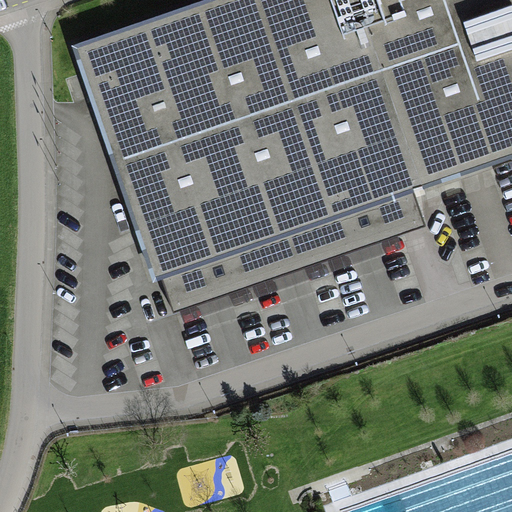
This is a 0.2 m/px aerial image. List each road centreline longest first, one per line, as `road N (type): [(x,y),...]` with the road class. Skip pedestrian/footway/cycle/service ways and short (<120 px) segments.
road 1 (residential): [(511,287),(198,397),(21,415)]
road 2 (residential): [(22,0),(31,169),(21,415)]
